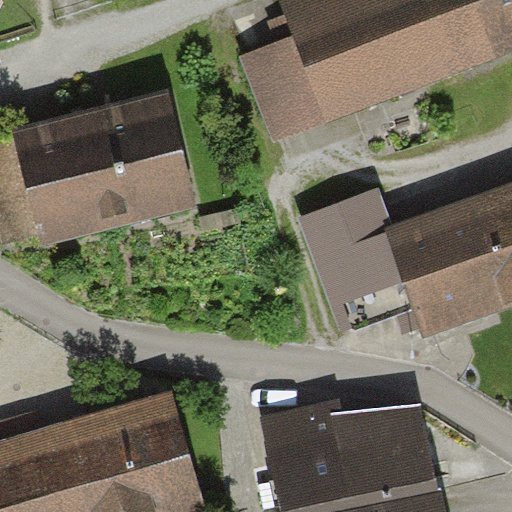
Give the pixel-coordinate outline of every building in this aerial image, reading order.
[(511,0),(277,0),(292,34),(246,53),(282,141),(511,49),(511,0)] [(170,99),(19,138),(46,244),(197,206),(170,99)] [(383,189),(308,215),(348,331),(414,309),(425,340),(511,310),(511,185),(396,226),(383,189)] [(0,511),(200,511),(167,403),(0,452),(0,511)] [(346,406),(271,421),(288,511),(444,511),(425,410),(350,424),(346,406)]
